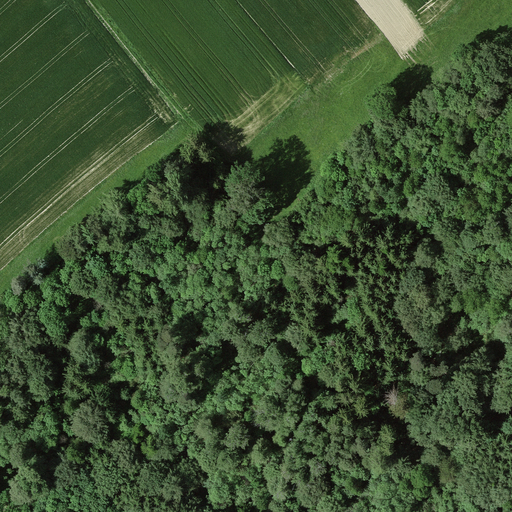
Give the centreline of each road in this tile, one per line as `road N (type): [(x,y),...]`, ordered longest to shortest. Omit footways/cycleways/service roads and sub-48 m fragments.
road 1 (track): [(225,511),(313,471),(398,470),(511,420)]
road 2 (track): [(92,0),(197,131),(227,153)]
